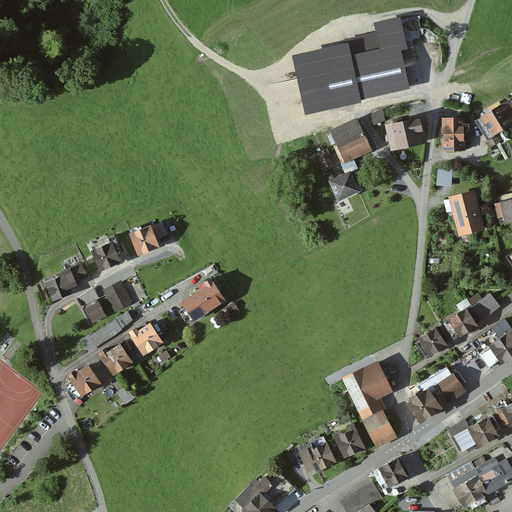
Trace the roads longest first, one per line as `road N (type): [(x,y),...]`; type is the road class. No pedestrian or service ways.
road 1 (residential): [(403,375),(439,87),(471,0)]
road 2 (track): [(255,77),(327,31),(374,18),(422,10),(462,28)]
road 3 (residential): [(54,378),(47,324),(58,303),(170,247)]
road 4 (residential): [(54,378),(28,280),(0,216)]
road 5 (residential): [(196,284),(54,378)]
road 6 (tertiary): [(293,511),(408,437)]
road 7 (track): [(255,77),(297,125),(365,107)]
road 8 (residential): [(403,375),(511,305)]
road 9 (tertiary): [(408,437),(511,365)]
road 10 (track): [(162,0),(200,47),(255,77)]
